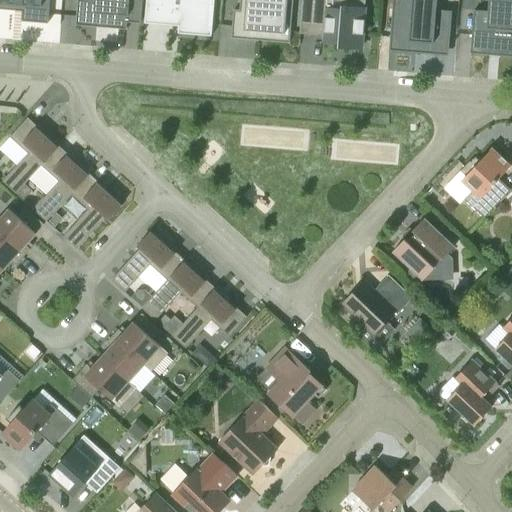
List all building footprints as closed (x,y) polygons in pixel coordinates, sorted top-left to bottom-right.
[(0,0),(0,5),(3,5),(3,6),(15,7),(15,3),(22,4),(21,20),(48,23),(49,0),(0,0)] [(78,0),(76,25),(78,25),(79,18),(109,20),(109,28),(127,29),(127,27),(126,27),(127,15),(128,16),(129,0),(78,0)] [(146,0),(144,23),(173,25),(174,20),(179,21),(178,26),(178,33),(212,36),(214,0),(146,0)] [(240,0),(240,10),(234,10),(231,38),(236,38),(236,37),(260,39),(260,35),(282,37),(281,42),(290,43),(293,0),(240,0)] [(364,8),(364,4),(366,4),(365,0),(302,0),(300,33),(325,35),(325,42),(345,44),(345,47),(362,49),(365,8),(364,8)] [(403,8),(399,51),(442,55),(444,39),(459,40),(462,12),(446,11),(446,0),(421,0),(421,9),(403,8)] [(474,10),(471,53),(489,55),(490,49),(499,49),(499,56),(511,56),(511,0),(507,0),(488,0),(488,12),(474,10)] [(102,43),(102,30),(63,30),(63,43),(102,43)] [(25,184),(42,166),(60,146),(46,133),(44,135),(29,121),(30,119),(28,117),(10,137),(28,153),(3,181),(17,193),(25,184)] [(59,181),(33,209),(47,221),(72,193),(90,174),(77,161),(75,163),(59,149),(61,147),(60,146),(42,166),(59,181)] [(472,161),(461,172),(466,176),(462,180),(473,190),(464,199),(484,218),(511,190),(499,179),(511,166),(492,149),(480,162),(475,158),(472,161)] [(89,209),(64,236),(78,249),(106,217),(109,220),(122,206),(119,203),(121,201),(107,189),(106,191),(90,176),(91,175),(90,174),(72,193),(89,209)] [(24,200),(32,191),(25,184),(17,193),(24,200)] [(26,244),(45,224),(25,206),(17,215),(10,209),(0,219),(0,232),(25,256),(31,249),(26,244)] [(55,226),(62,218),(56,213),(49,220),(55,226)] [(405,239),(393,252),(411,269),(420,278),(423,280),(425,277),(442,277),(442,260),(448,254),(455,246),(425,218),(413,231),(416,233),(408,242),(405,239)] [(436,224),(447,234),(451,229),(441,220),(436,224)] [(14,257),(19,262),(25,256),(0,232),(0,264),(4,268),(14,257)] [(138,246),(140,248),(112,280),(125,292),(151,264),(168,280),(185,260),(184,259),(183,261),(167,247),(168,245),(155,232),(153,234),(151,232),(138,246)] [(156,320),(181,292),(198,307),(216,288),(215,287),(213,289),(197,274),(199,273),(185,260),(168,280),(152,296),(143,307),(142,308),(156,320)] [(413,286),(420,278),(411,269),(403,277),(413,286)] [(343,304),(375,333),(395,312),(398,314),(413,298),(389,275),(374,291),(364,282),(343,304)] [(494,283),(507,296),(511,290),(511,287),(500,276),(494,283)] [(216,288),(198,307),(173,335),(186,348),(212,320),(229,336),(247,317),(245,315),(244,316),(228,302),(229,300),(216,288)] [(152,296),(145,290),(138,290),(132,297),(143,307),(152,296)] [(119,329),(113,335),(145,364),(152,370),(168,353),(161,346),(154,340),(162,331),(142,313),(124,334),(119,329)] [(158,322),(164,327),(171,320),(165,314),(158,322)] [(420,318),(404,335),(418,348),(434,332),(420,318)] [(511,363),(511,318),(503,328),(510,334),(496,349),(511,363)] [(129,382),(145,364),(113,335),(107,342),(112,346),(102,357),(129,382)] [(32,345),(27,352),(34,358),(40,352),(32,345)] [(319,398),(326,390),(300,365),(302,364),(285,348),(268,367),(280,378),(268,391),(302,424),(315,410),(307,402),(314,394),(319,398)] [(208,351),(201,359),(209,366),(216,358),(208,351)] [(129,382),(102,357),(92,368),(87,364),(73,380),(92,397),(100,388),(112,400),(120,406),(136,388),(129,382)] [(461,384),(448,399),(457,408),(454,411),(463,419),(465,416),(475,425),(492,407),(486,401),(500,386),(473,360),(455,379),(461,384)] [(410,364),(402,372),(410,380),(417,372),(410,364)] [(218,384),(226,374),(217,366),(209,375),(218,384)] [(0,403),(20,380),(7,368),(1,375),(0,374),(0,403)] [(91,398),(77,385),(68,395),(82,407),(91,398)] [(165,395),(156,405),(166,414),(175,404),(165,395)] [(175,411),(182,418),(193,406),(187,399),(175,411)] [(22,447),(32,437),(37,431),(43,437),(53,446),(73,424),(57,409),(51,404),(43,410),(34,402),(34,401),(32,400),(24,409),(21,407),(21,406),(20,405),(7,419),(8,421),(8,420),(11,423),(3,433),(4,434),(5,434),(18,446),(17,446),(21,450),(23,448),(22,447)] [(254,474),(278,449),(262,434),(278,418),(259,400),(219,441),(254,474)] [(73,497),(86,483),(91,477),(101,486),(102,487),(120,467),(105,454),(96,464),(75,446),(49,474),(73,497)] [(136,454),(129,462),(139,471),(146,463),(136,454)] [(237,475),(215,454),(198,471),(197,470),(174,494),(193,511),(218,511),(229,500),(221,492),(237,475)] [(388,477),(375,465),(352,490),(374,510),(380,503),(389,511),(412,487),(397,473),(394,476),(388,477)] [(113,481),(122,490),(135,477),(126,469),(113,481)] [(177,511),(157,493),(142,509),(145,511),(177,511)]
